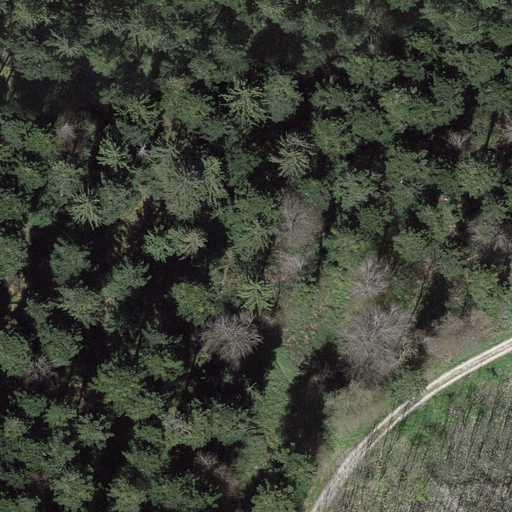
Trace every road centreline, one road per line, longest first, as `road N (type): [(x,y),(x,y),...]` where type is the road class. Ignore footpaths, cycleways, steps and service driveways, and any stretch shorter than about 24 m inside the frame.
road 1 (track): [(511,140),(176,226),(0,325)]
road 2 (track): [(511,345),(397,415),(318,511)]
